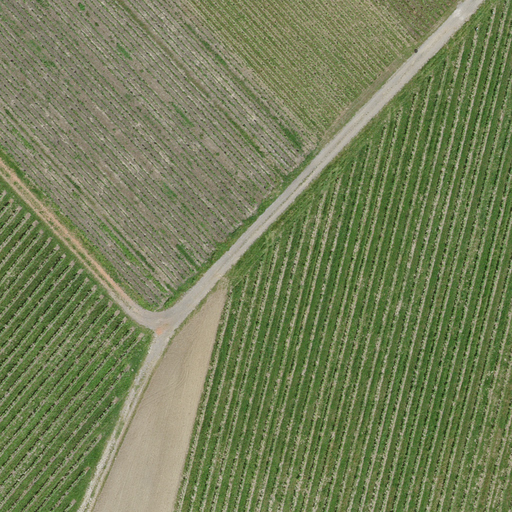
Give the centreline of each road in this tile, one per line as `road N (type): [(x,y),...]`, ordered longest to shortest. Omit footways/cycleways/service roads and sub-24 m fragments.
road 1 (track): [(0,165),(135,309),(164,319),(475,0)]
road 2 (track): [(83,511),(164,319)]
